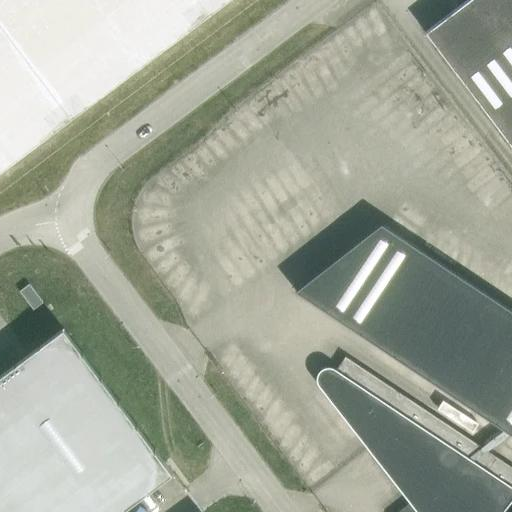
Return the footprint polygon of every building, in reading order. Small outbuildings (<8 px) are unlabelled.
[(0,0),(0,169),(225,0),(0,0)] [(511,0),(466,0),(426,31),(511,143),(511,0)] [(511,307),(383,222),(358,241),(296,288),(511,434),(511,307)] [(30,283),(20,290),(34,309),(44,301),(30,283)] [(0,511),(119,511),(173,472),(171,470),(64,327),(29,353),(0,375),(0,511)] [(396,511),(408,511),(417,506),(421,503),(425,509),(427,511),(492,511),(495,509),(510,492),(511,493),(511,467),(357,363),(330,386),(395,466),(398,465),(405,475),(403,477),(416,497),(412,500),(396,511)]
